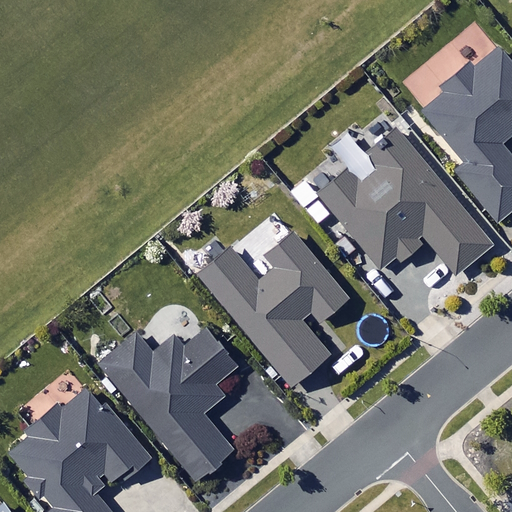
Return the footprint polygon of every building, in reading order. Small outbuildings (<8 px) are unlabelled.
[(511,160),(499,146),(511,136),(511,137),(511,63),(498,47),(473,68),(469,62),(437,90),(440,95),(420,112),(462,161),(453,169),(497,221),(511,207),(511,160)] [(314,191),(378,269),(393,256),(396,260),(423,238),(453,275),(489,245),(389,123),(361,146),(347,130),(329,145),(345,165),(314,191)] [(329,349),(303,317),(308,313),(315,321),(344,297),(289,230),(261,253),(272,266),(256,279),(228,246),(195,273),(287,384),(329,349)] [(228,449),(199,413),(223,394),(214,383),(236,365),(205,327),(182,346),(173,334),(153,351),(137,331),(98,363),(192,478),(228,449)] [(109,511),(93,494),(119,472),(123,477),(147,456),(87,387),(61,410),(54,402),(22,429),(27,434),(3,454),(50,508),(45,511),(44,511),(109,511)]
